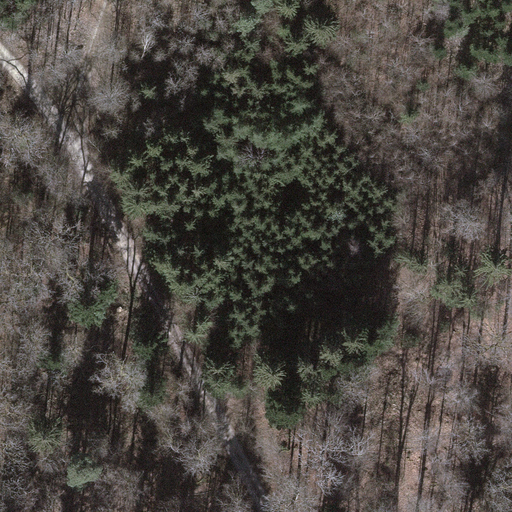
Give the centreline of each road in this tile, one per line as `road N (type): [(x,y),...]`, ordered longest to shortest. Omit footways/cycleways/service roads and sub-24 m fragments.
road 1 (track): [(272,511),(65,140),(0,71)]
road 2 (track): [(65,140),(111,0)]
